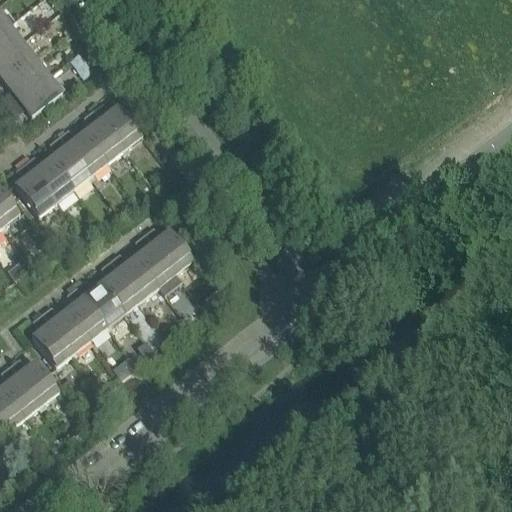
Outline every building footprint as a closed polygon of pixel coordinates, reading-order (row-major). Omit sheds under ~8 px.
[(0,38),(8,32),(0,21),(0,15),(0,16),(0,15),(0,38)] [(0,65),(24,47),(21,43),(19,45),(8,32),(0,38),(0,65)] [(0,82),(5,89),(35,66),(24,52),(27,50),(24,47),(0,65),(0,82)] [(8,115),(51,81),(48,77),(45,80),(35,66),(5,89),(13,100),(3,108),(8,115)] [(31,124),(62,100),(50,86),(53,84),(51,81),(8,115),(13,120),(23,112),(31,124)] [(142,143),(118,112),(107,121),(99,111),(93,116),(126,159),(130,157),(127,154),(142,143)] [(124,161),(126,159),(93,116),(86,121),(94,131),(84,140),(107,170),(121,159),(124,161)] [(107,170),(84,140),(73,148),(65,138),(59,143),(92,186),(96,183),(94,180),(107,170)] [(90,188),(92,186),(59,143),(52,148),(60,158),(50,166),(73,196),(88,185),(90,188)] [(73,196),(50,166),(39,174),(31,164),(25,169),(58,212),(63,218),(78,205),(72,197),(73,196)] [(55,214),(58,212),(25,169),(18,174),(26,184),(15,193),(38,223),(53,212),(55,214)] [(5,232),(20,220),(0,194),(0,231),(4,236),(7,234),(5,232)] [(194,269),(169,237),(158,245),(151,235),(144,241),(178,285),(181,282),(179,280),(194,269)] [(146,256),(135,264),(159,296),(164,302),(181,288),(178,285),(144,241),(138,245),(146,256)] [(159,296),(135,264),(124,273),(116,263),(110,268),(144,311),(147,308),(145,306),(159,296)] [(25,267),(16,273),(23,282),(32,275),(30,273),(25,267)] [(141,313),(144,311),(110,268),(104,272),(112,282),(100,291),(125,322),(139,311),(141,313)] [(125,322),(100,291),(90,299),(82,289),(76,294),(110,338),(113,335),(111,333),(125,322)] [(107,340),(110,338),(76,294),(70,299),(77,309),(66,318),(91,349),(105,337),(107,340)] [(91,349),(66,318),(56,326),(48,316),(41,321),(76,365),(79,362),(77,359),(91,349)] [(73,367),(76,365),(41,321),(36,325),(43,335),(32,345),(56,376),(71,364),(73,367)] [(45,410),(59,399),(36,369),(24,378),(16,368),(10,372),(44,416),(47,413),(45,410)] [(41,418),(44,416),(10,372),(3,378),(11,388),(1,396),(25,426),(39,415),(41,418)] [(25,426),(1,396),(0,397),(0,429),(9,442),(13,439),(11,437),(25,426)] [(7,444),(9,442),(0,429),(0,445),(5,441),(7,444)]
